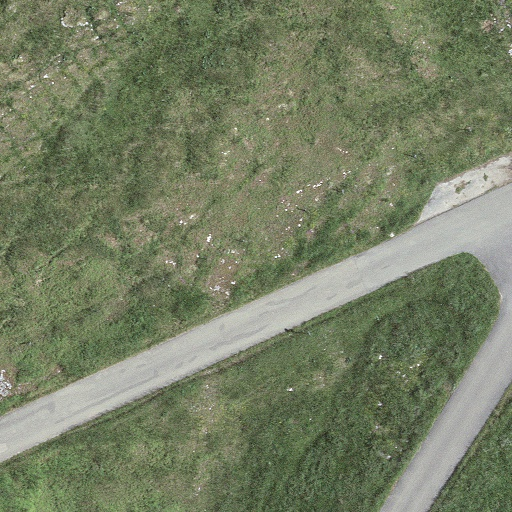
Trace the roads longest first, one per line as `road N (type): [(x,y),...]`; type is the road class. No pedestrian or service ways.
road 1 (track): [(511,209),(0,442)]
road 2 (unclassified): [(403,511),(511,342)]
